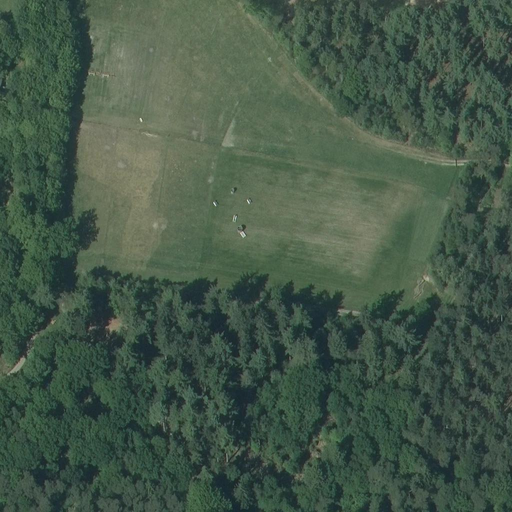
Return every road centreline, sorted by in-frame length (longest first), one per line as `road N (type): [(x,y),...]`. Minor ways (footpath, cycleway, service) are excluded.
road 1 (track): [(36,260),(86,344),(170,434),(208,507)]
road 2 (track): [(389,511),(441,302),(422,276)]
